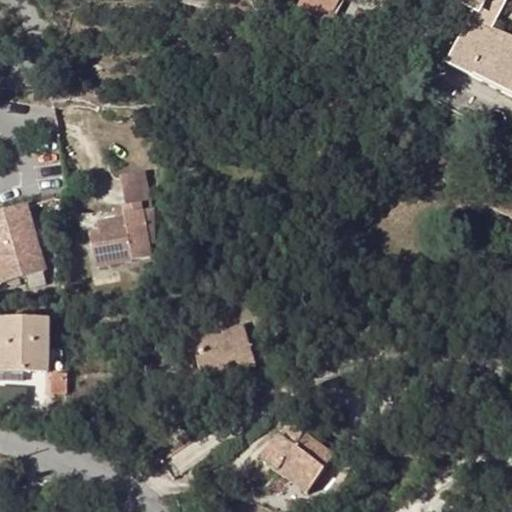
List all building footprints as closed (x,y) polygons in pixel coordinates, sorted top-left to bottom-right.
[(341,0),(303,0),(298,11),(328,26),(341,0)] [(511,54),(511,51),(511,41),(491,31),(506,3),(500,0),(450,0),(475,13),(448,67),(485,85),(489,76),(509,86),(504,95),(511,98),(511,54)] [(489,76),(485,85),(504,95),(509,86),(489,76)] [(117,182),(123,210),(140,206),(152,203),(146,175),(117,182)] [(140,206),(123,210),(125,222),(98,227),(101,241),(91,242),(96,269),(152,258),(149,248),(155,247),(152,203),(140,206)] [(0,289),(44,280),(28,214),(11,221),(0,222),(0,289)] [(135,316),(95,322),(98,338),(138,332),(135,316)] [(0,372),(23,374),(48,374),(49,326),(0,325),(0,372)] [(216,374),(231,369),(233,374),(254,367),(242,331),(193,347),(204,384),(218,380),(216,374)] [(216,374),(218,380),(233,374),(231,369),(216,374)] [(0,385),(23,385),(23,374),(0,372),(0,385)] [(51,398),(67,398),(68,377),(51,377),(51,398)] [(311,491),(332,460),(293,434),(286,445),(277,440),(261,464),(286,482),(290,476),(311,491)] [(363,480),(347,467),(346,470),(336,484),(353,495),(363,480)] [(286,482),(306,498),(311,491),(290,476),(286,482)] [(320,506),(328,511),(340,511),(353,495),(336,484),(320,506)]
